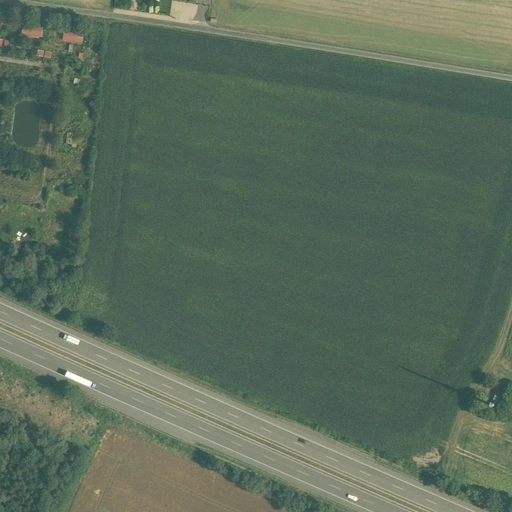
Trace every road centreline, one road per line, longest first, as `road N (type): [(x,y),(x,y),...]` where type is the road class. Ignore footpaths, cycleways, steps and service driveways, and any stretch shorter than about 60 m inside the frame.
road 1 (unclassified): [(0,0),(511,78)]
road 2 (motorway): [(454,511),(0,311)]
road 3 (motorway): [(0,337),(402,511)]
road 4 (track): [(0,58),(59,73),(43,195),(33,203),(0,196)]
road 5 (track): [(511,309),(450,449)]
